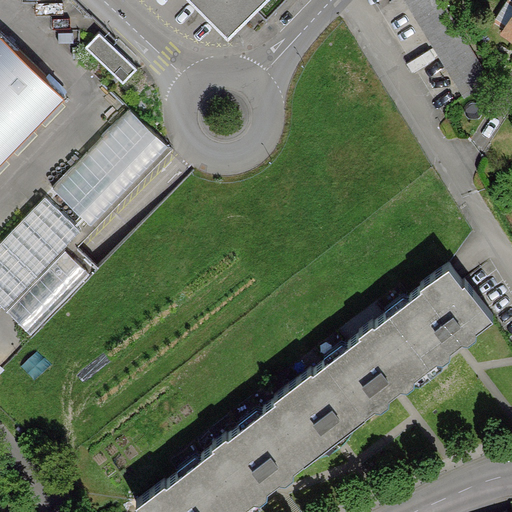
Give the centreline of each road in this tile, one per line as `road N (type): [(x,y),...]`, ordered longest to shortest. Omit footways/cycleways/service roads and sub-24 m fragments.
road 1 (residential): [(198,84),(186,121),(197,143),(223,156),(251,150),(268,130),(269,101),(257,82)]
road 2 (unclassified): [(198,84),(104,0)]
